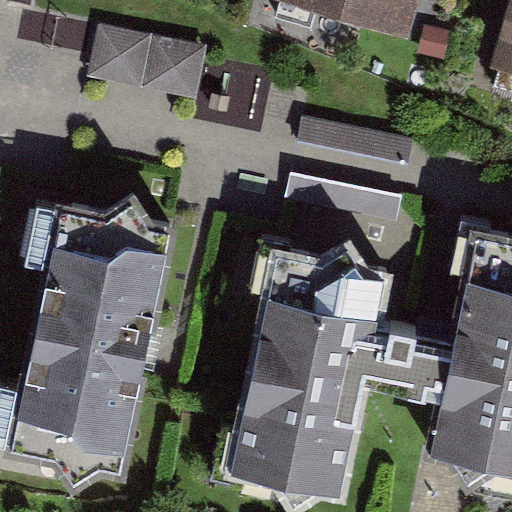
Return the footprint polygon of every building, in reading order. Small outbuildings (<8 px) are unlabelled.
[(397,0),(317,0),(392,21),(397,0)] [(511,0),(496,0),(485,44),(511,50),(511,0)] [(98,41),(93,97),(202,107),(207,52),(98,41)] [(29,202),(0,336),(0,437),(113,461),(163,231),(29,202)] [(262,224),(215,450),(346,477),(393,251),(262,224)] [(511,260),(466,250),(426,425),(511,444),(511,260)]
